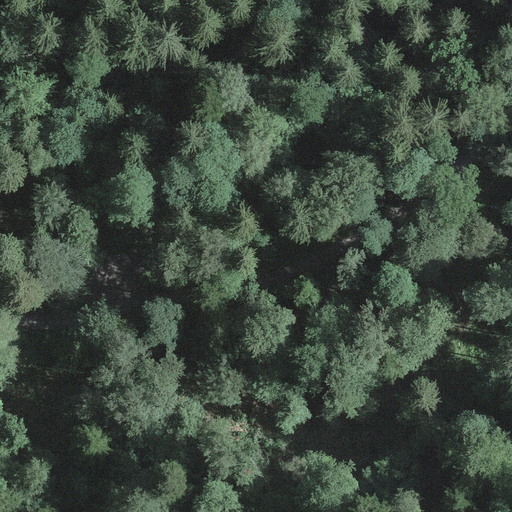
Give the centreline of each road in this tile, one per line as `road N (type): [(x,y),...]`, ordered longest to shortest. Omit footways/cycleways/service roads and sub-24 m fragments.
road 1 (unclassified): [(0,317),(122,310),(285,269),(385,223),(511,126)]
road 2 (track): [(307,0),(264,205),(132,271),(122,310)]
